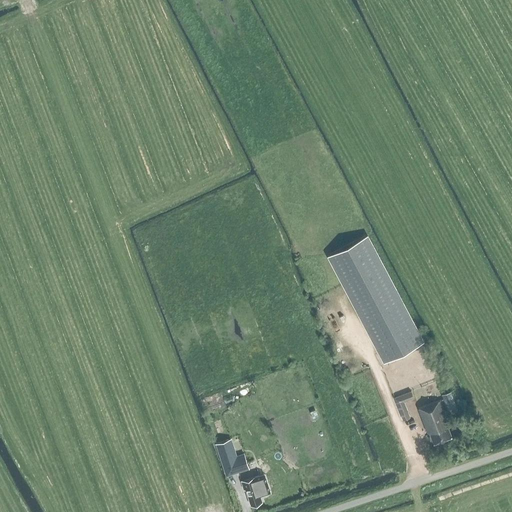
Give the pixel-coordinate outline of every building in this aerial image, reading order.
[(329,255),(385,362),(422,342),(366,236),(329,255)] [(394,398),(403,421),(410,418),(404,403),(414,399),(411,391),(394,398)] [(444,395),(448,407),(456,404),(451,392),(444,395)] [(429,433),(431,432),(435,443),(452,437),(448,426),(450,425),(441,401),(420,409),(429,433)] [(214,444),(225,477),(249,469),(244,454),(237,456),(231,438),(214,444)] [(261,485),(258,476),(240,482),(243,490),(245,490),(250,506),(261,502),(259,494),(260,493),(262,494),(265,493),(266,491),(266,489),(265,487),(264,486),(261,485)]
